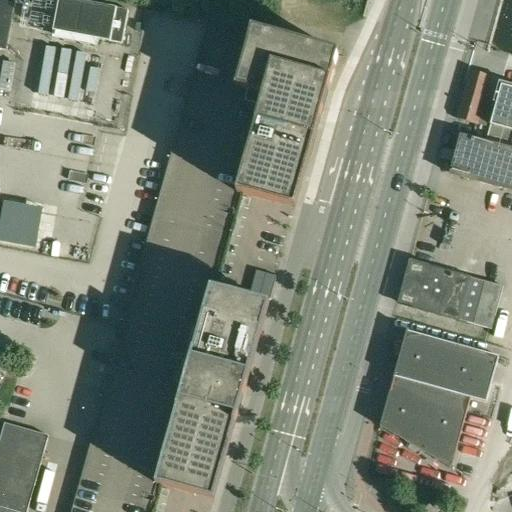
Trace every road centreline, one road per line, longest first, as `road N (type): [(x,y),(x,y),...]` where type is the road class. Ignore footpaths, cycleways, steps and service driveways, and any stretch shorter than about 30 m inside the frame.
road 1 (unclassified): [(310,486),(341,468),(470,0)]
road 2 (primary): [(310,486),(446,0)]
road 3 (unclassified): [(343,217),(303,226),(224,511)]
road 4 (primary): [(343,217),(274,466)]
road 5 (primary): [(403,0),(343,217)]
road 6 (unclassified): [(511,385),(475,511)]
